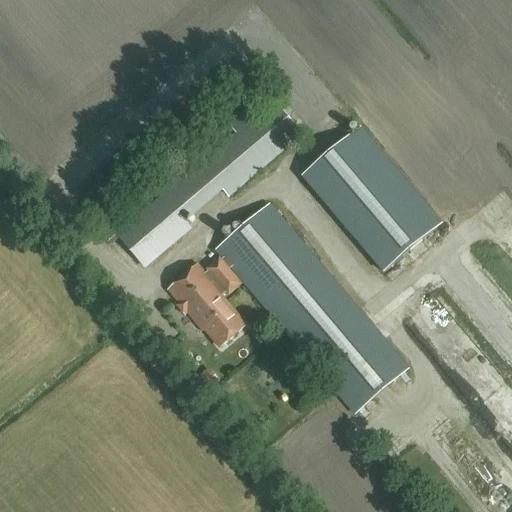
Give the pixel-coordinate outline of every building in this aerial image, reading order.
[(236,135),(201,164),(222,189),(228,197),(302,136),(270,98),(231,130),(236,135)] [(153,186),(97,233),(105,242),(117,232),(145,266),(189,229),(183,222),(157,191),(153,186)] [(407,371),(349,302),(268,206),(216,250),(223,259),(209,271),(227,293),(238,284),(227,271),(231,268),(356,415),(407,371)] [(426,217),(362,226),(365,249),(383,247),(384,251),(421,246),(418,221),(426,220),(426,217)] [(222,349),(246,329),(229,308),(232,305),(199,266),(168,291),(203,332),(206,330),(222,349)] [(477,269),(449,288),(461,306),(469,300),(480,316),(500,302),(477,269)]
